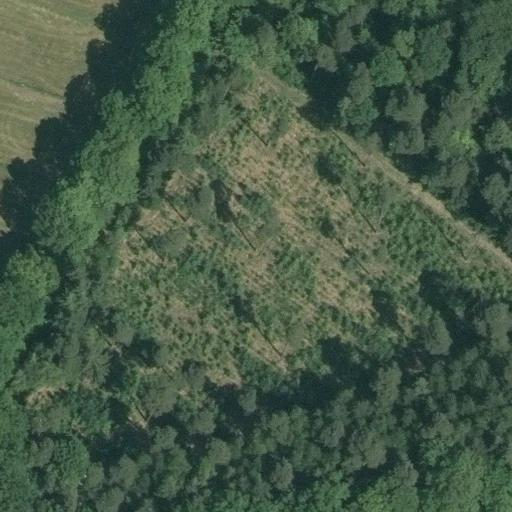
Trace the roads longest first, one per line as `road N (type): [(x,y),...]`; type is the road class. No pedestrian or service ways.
road 1 (track): [(511,345),(116,470),(80,467),(10,406),(9,390),(230,50)]
road 2 (track): [(511,259),(230,50),(263,0)]
